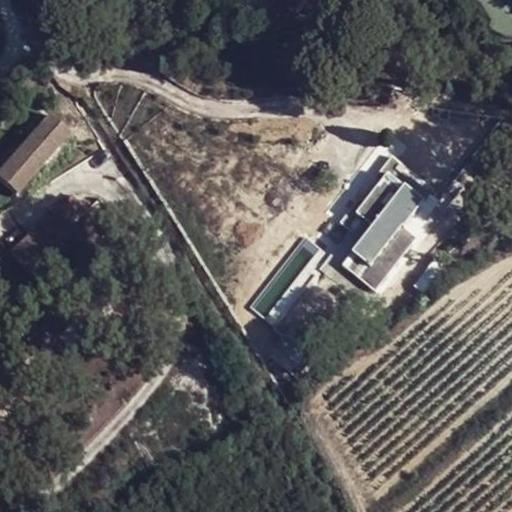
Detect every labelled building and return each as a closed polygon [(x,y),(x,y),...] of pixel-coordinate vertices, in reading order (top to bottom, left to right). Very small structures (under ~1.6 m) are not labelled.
[(340,0),(271,0),(274,13),(319,13),(319,2),(341,2),(340,0)] [(19,192),(69,137),(70,136),(48,115),(0,166),(0,179),(17,194),(19,192)] [(80,146),(69,137),(19,192),(29,202),(80,146)] [(361,188),(365,191),(393,157),(402,164),(405,160),(392,150),(361,188)] [(393,157),(365,191),(341,222),(350,230),(341,241),(355,251),(343,266),(376,293),(418,240),(404,228),(415,215),(435,190),(402,164),(393,157)] [(46,281),(85,251),(67,227),(84,214),(75,202),(18,245),(46,281)] [(429,226),(415,215),(404,228),(418,240),(429,226)] [(286,335),(274,349),(303,372),(314,358),(286,335)]
